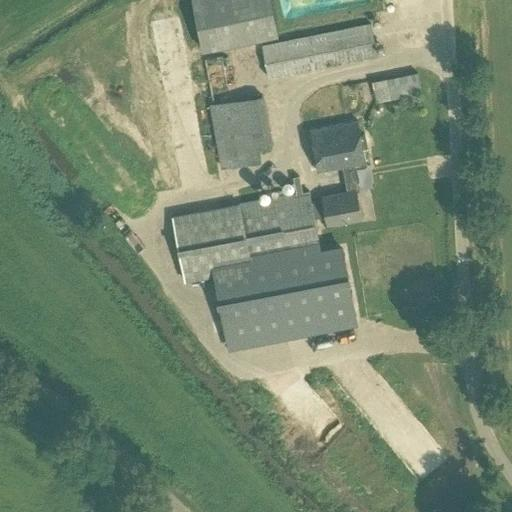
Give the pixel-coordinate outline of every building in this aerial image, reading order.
[(268,0),(192,0),(202,49),(275,35),(268,0)] [(284,0),(286,13),(332,6),(332,2),(346,0),(284,0)] [(267,78),(377,55),(371,24),(260,46),(267,78)] [(376,79),(382,102),(426,89),(420,67),(376,79)] [(189,77),(168,79),(170,92),(190,90),(189,77)] [(62,84),(38,105),(104,180),(128,159),(62,84)] [(220,169),(261,161),(258,146),(272,143),(264,94),(209,104),(220,169)] [(343,170),(354,168),(366,165),(365,162),(357,120),(310,129),(318,171),(343,166),(343,170)] [(356,190),(356,191),(359,190),(354,168),(343,170),(347,191),(348,192),(356,190)] [(348,192),(347,191),(322,196),(322,200),(311,202),(309,191),(173,217),(185,280),(212,275),(226,347),(356,322),(341,242),(320,246),(314,217),(325,215),(327,225),(361,218),(356,191),(356,190),(348,192)] [(273,388),(295,412),(315,393),(293,369),(273,388)] [(77,438),(73,442),(72,443),(77,447),(81,442),(77,438)] [(434,455),(415,467),(420,476),(440,464),(434,455)]
